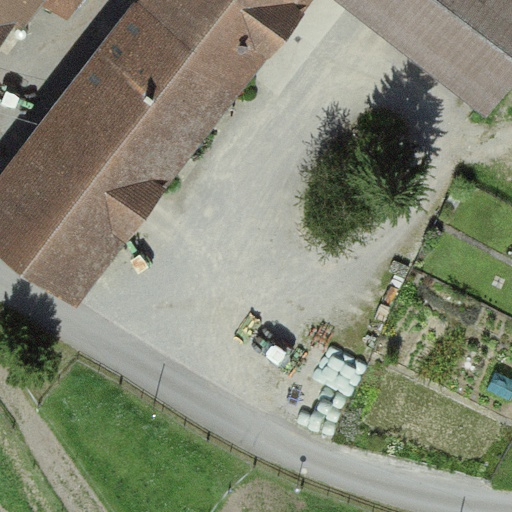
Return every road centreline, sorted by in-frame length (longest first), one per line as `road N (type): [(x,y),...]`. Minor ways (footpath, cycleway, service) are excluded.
road 1 (residential): [(0,271),(238,428),(447,507),(511,507)]
road 2 (track): [(0,378),(90,511)]
